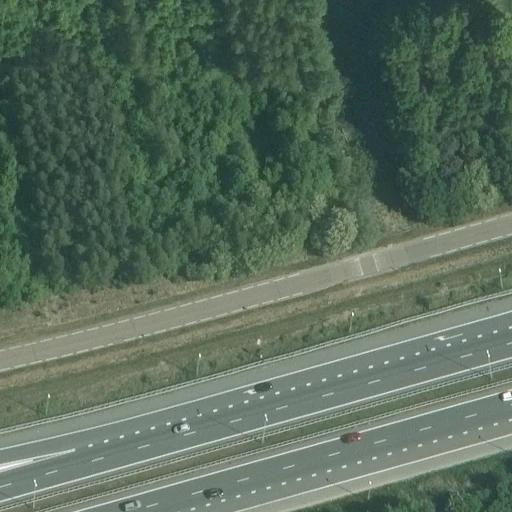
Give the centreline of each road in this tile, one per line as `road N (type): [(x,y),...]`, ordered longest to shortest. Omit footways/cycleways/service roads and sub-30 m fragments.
road 1 (unclassified): [(511,224),(0,360)]
road 2 (motorway): [(511,344),(91,462)]
road 3 (motorway): [(136,511),(511,407)]
